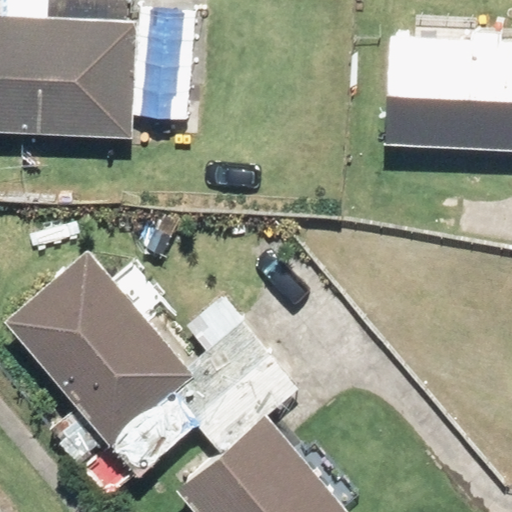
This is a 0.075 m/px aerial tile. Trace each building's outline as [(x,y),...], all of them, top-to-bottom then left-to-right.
[(6,0),(6,7),(0,6),(0,127),(136,137),(144,17),(48,10),(48,0),(6,0)] [(511,28),(389,23),(383,136),(511,142),(511,28)] [(50,419),(84,459),(127,422),(194,364),(89,243),(6,315),(76,396),(50,419)] [(127,422),(154,454),(196,418),(219,444),(298,376),(248,318),(194,364),(127,422)] [(348,511),(350,510),(267,409),(176,483),(199,511),(348,511)]
